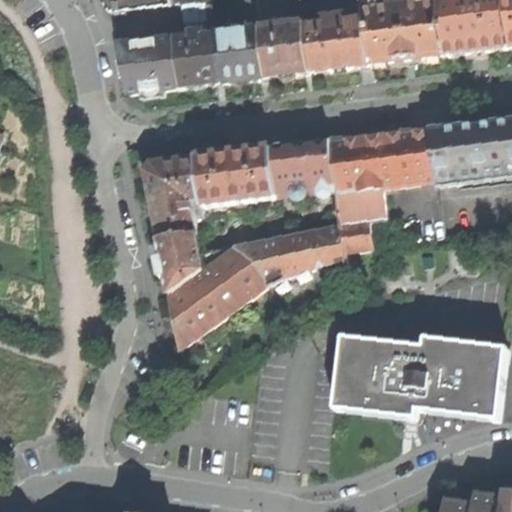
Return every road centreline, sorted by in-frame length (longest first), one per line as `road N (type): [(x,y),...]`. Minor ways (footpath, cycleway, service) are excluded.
road 1 (residential): [(511,86),(104,135)]
road 2 (unclassified): [(104,135),(124,293),(87,479)]
road 3 (residential): [(87,479),(301,511)]
road 4 (residential): [(346,511),(456,463),(511,449)]
road 5 (unclassified): [(104,135),(93,49),(66,0)]
